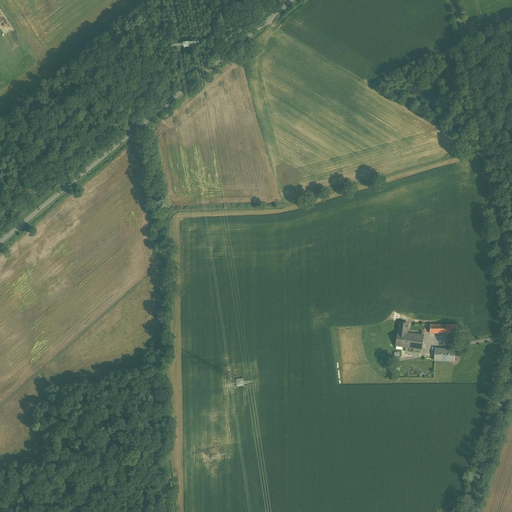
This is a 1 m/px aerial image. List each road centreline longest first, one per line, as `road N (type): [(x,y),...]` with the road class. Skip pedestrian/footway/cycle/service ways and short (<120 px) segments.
road 1 (tertiary): [(0,242),(291,0)]
road 2 (unclassified): [(511,311),(453,0)]
road 3 (unclassified): [(511,364),(468,511)]
